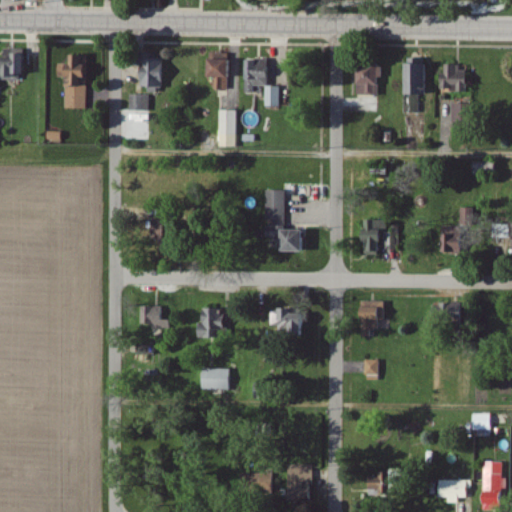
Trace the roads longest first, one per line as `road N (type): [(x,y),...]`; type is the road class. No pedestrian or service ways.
road 1 (secondary): [(511,29),(0,21)]
road 2 (residential): [(114,511),(113,25)]
road 3 (residential): [(334,511),(335,26)]
road 4 (residential): [(511,280),(114,277)]
